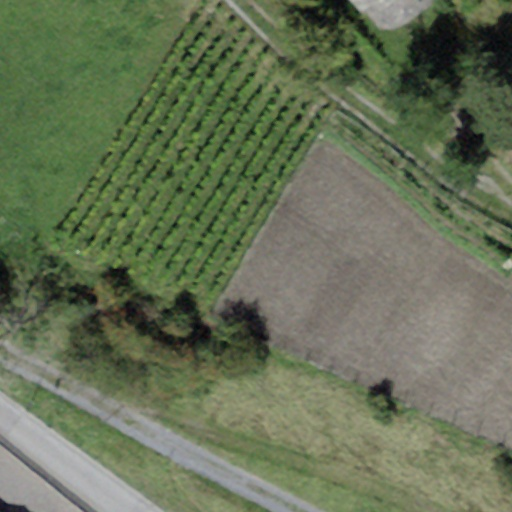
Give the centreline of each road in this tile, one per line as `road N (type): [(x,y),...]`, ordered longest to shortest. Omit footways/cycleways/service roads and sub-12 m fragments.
road 1 (track): [(511,230),(247,0)]
road 2 (track): [(0,361),(285,511)]
road 3 (residential): [(125,511),(0,419)]
